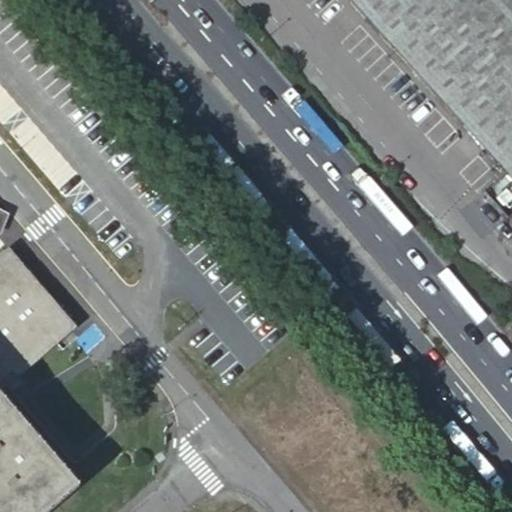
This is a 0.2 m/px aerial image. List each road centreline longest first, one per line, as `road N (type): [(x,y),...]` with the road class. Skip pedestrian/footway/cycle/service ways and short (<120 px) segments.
road 1 (primary): [(103,0),(511,479)]
road 2 (primary): [(511,386),(189,5)]
road 3 (unclassified): [(0,169),(293,511)]
